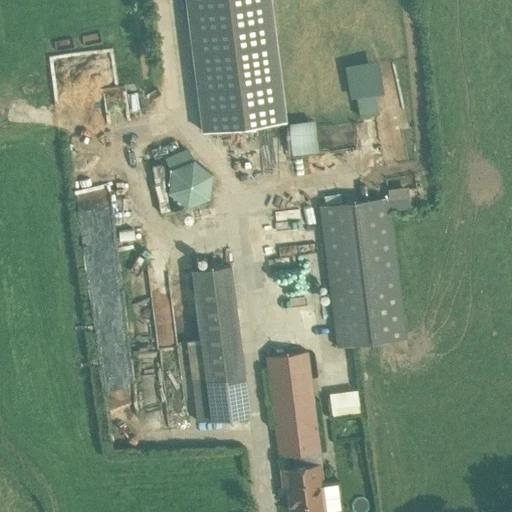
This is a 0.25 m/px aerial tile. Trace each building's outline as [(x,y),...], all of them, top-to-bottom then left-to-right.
[(185,0),(200,130),(284,120),(270,0),(185,0)] [(359,114),(380,109),(376,91),(354,96),(359,114)] [(311,117),(285,121),(290,152),(316,149),(311,117)] [(172,206),(208,196),(193,143),(157,154),(172,206)] [(387,196),(338,202),(319,205),(337,347),(405,338),(387,196)] [(210,419),(249,414),(230,265),(191,270),(210,419)] [(321,511),(318,482),(322,481),(320,463),(321,463),(308,351),(266,355),(282,486),(286,485),(288,511),(321,511)] [(330,390),(332,412),(358,409),(356,388),(330,390)]
